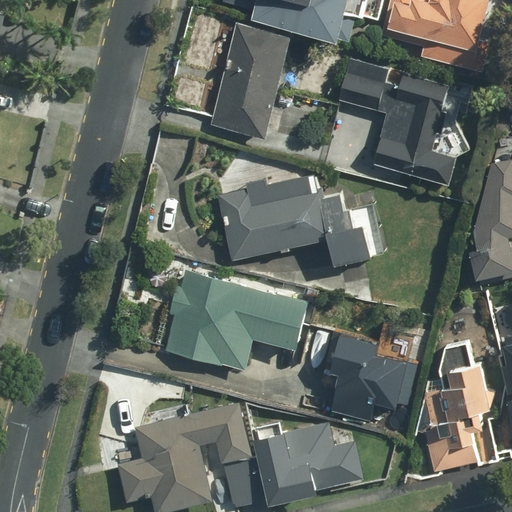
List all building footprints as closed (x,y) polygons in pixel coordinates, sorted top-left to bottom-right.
[(358,0),(264,0),(261,14),(351,34),(358,0)] [(488,67),(495,38),(489,37),(497,0),(395,0),(388,32),(430,41),(427,54),(488,67)] [(300,31),(241,17),(216,120),(274,134),(300,31)] [(343,97),(392,109),(380,158),(459,178),(467,149),(440,142),(445,123),(453,125),(458,104),(473,108),(479,84),(408,67),(405,81),(393,78),(396,66),(353,56),(343,97)] [(511,156),(494,161),(485,226),(476,228),(487,280),(511,274),(511,156)] [(322,169),(275,180),(273,173),(254,178),(256,185),(238,189),(243,212),(232,215),(242,256),(341,232),(348,258),(384,250),(376,215),(361,219),(354,186),(328,192),(322,169)] [(320,296),(191,265),(172,343),(255,362),(262,333),(308,344),(320,296)] [(390,338),(352,329),(343,367),(351,368),(348,379),(344,378),(337,407),(379,417),(384,398),(412,404),(423,358),(388,350),(390,338)] [(503,402),(493,358),(456,366),(460,383),(429,389),(436,422),(431,423),(440,465),(488,455),(481,420),(494,417),(491,405),(503,402)] [(223,493),(209,441),(225,437),(230,457),(262,449),(248,396),(142,424),(149,453),(124,460),(135,498),(160,491),(164,509),(223,493)] [(335,416),(262,436),(279,498),(372,472),(362,436),(342,441),(335,416)]
